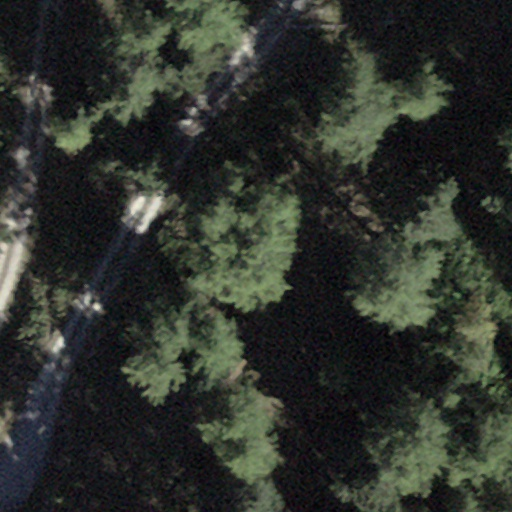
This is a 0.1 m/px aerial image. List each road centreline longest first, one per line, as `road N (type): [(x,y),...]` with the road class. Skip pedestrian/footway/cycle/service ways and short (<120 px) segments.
road 1 (track): [(0,491),(18,425),(96,278),(202,100),(287,0)]
road 2 (track): [(37,0),(0,249)]
